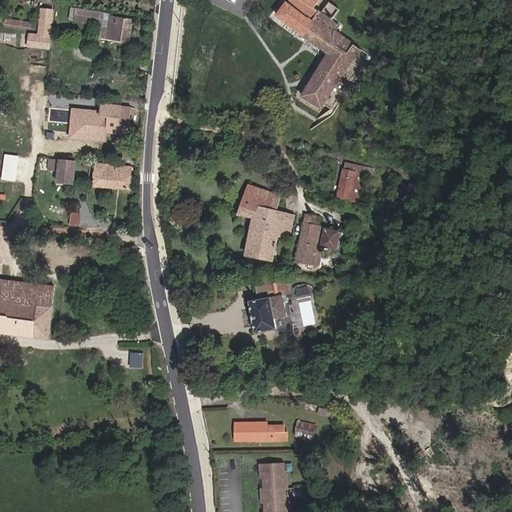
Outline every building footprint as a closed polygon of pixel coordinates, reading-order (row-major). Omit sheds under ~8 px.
[(24,0),(10,0),(10,2),(33,6),(32,11),(41,13),(41,2),(24,0)] [(311,9),(297,0),(289,0),(285,6),(275,0),(271,0),(266,9),(330,54),(302,97),(319,109),(359,51),(340,37),(342,33),(337,30),(338,28),(332,24),(338,13),(328,5),(320,16),(311,9)] [(297,0),(311,9),(317,0),(297,0)] [(73,21),(93,24),(94,13),(74,11),(73,21)] [(21,48),(47,52),(52,16),(42,14),(39,39),(27,38),(26,43),(22,43),(21,48)] [(0,27),(30,31),(30,25),(0,21),(0,27)] [(108,21),(106,42),(127,44),(129,23),(108,21)] [(130,109),(102,106),(101,117),(108,118),(106,132),(127,134),(130,109)] [(59,161),(58,173),(57,185),(73,186),(74,162),(59,161)] [(129,191),(131,168),(94,165),(93,188),(129,191)] [(334,197),(346,198),(349,171),(336,170),(334,197)] [(394,191),(403,193),(406,179),(397,177),(394,191)] [(272,259),(279,235),(283,219),(273,216),(276,208),(280,195),(246,186),(238,214),(256,220),(247,251),(272,259)] [(283,219),(279,235),(288,239),(295,215),(276,208),(273,216),(283,219)] [(71,211),(70,223),(81,224),(82,212),(71,211)] [(297,261),(312,263),(318,228),(325,229),(326,220),(320,219),(321,216),(306,214),(297,261)] [(344,222),(326,220),(325,229),(323,236),(340,239),(344,222)] [(318,228),(312,263),(318,264),(323,236),(325,229),(318,228)] [(0,331),(49,337),(55,287),(20,282),(0,279),(0,331)] [(256,331),(276,328),(274,319),(287,317),(284,302),(290,302),(287,285),(275,283),(257,285),(259,299),(251,300),(256,331)] [(282,377),(290,376),(289,361),(281,362),(282,377)] [(315,421),(297,417),(295,430),(313,434),(315,421)] [(260,426),(260,422),(235,422),(235,438),(274,438),(274,437),(287,436),(287,429),(284,430),(284,422),(274,423),(274,426),(270,426),(260,426)] [(284,511),(284,496),(282,496),(281,488),(284,488),(284,472),(281,472),(281,463),(259,464),(259,472),(262,472),(262,488),(259,488),(260,496),(263,496),(262,511),(284,511)]
